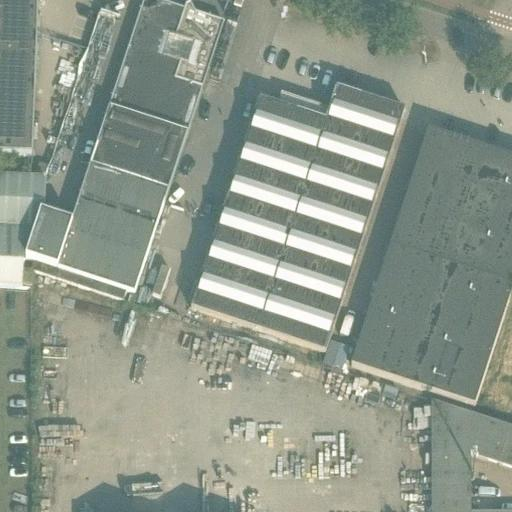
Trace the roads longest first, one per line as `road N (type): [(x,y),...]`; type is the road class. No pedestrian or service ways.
road 1 (unknown): [(275,0),(188,241)]
road 2 (unclassified): [(511,49),(363,0)]
